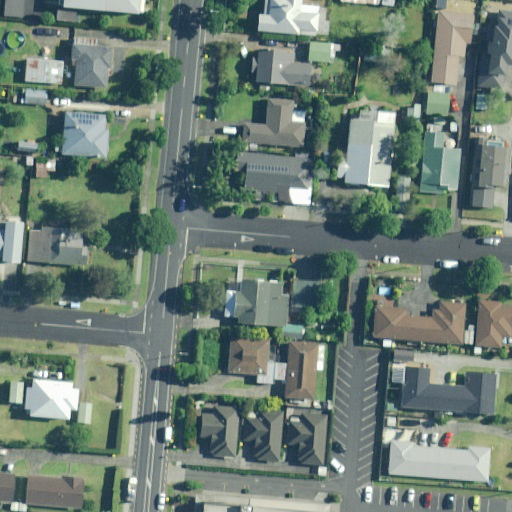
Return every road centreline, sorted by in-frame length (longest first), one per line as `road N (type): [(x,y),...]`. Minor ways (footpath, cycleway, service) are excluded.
road 1 (residential): [(170,225),(511,251)]
road 2 (primary): [(170,225),(191,0)]
road 3 (primary): [(143,511),(160,333)]
road 4 (residential): [(0,319),(160,333)]
